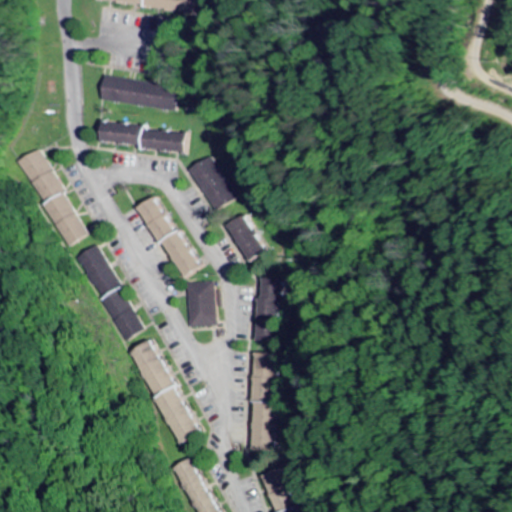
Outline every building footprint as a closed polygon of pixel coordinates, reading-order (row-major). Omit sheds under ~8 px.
[(178,112),(182,87),(111,76),(107,101),(178,112)] [(111,143),(194,152),(196,132),(113,124),(111,143)] [(26,161),(69,249),(92,238),(49,150),(26,161)] [(196,169),(219,213),(240,202),(217,159),(196,169)] [(193,280),(210,269),(166,197),(149,208),(193,280)] [(253,263),(270,256),(255,219),(237,226),(253,263)] [(124,341),(147,330),(104,246),(82,257),(124,341)] [(283,279),(264,279),(263,343),(282,343),(283,279)] [(193,284),(195,328),(223,327),(221,283),(193,284)] [(161,340),(135,354),(158,398),(184,384),(161,340)] [(280,355),(259,355),(258,452),(279,453),(280,355)] [(229,511),(196,461),(179,473),(204,511),(229,511)] [(301,511),(287,470),(267,477),(279,511),(301,511)]
